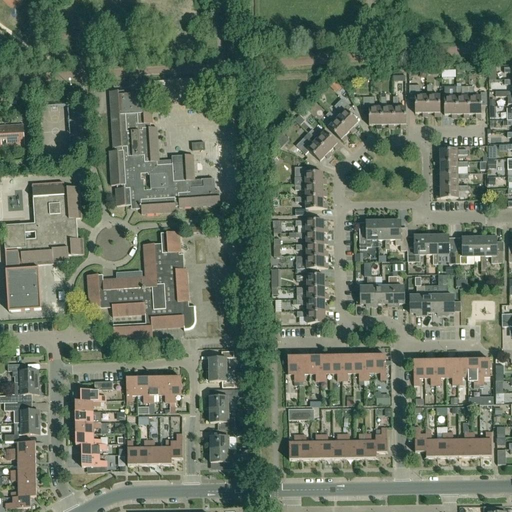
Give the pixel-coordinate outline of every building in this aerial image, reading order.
[(335,87),(340,95),(347,90),(342,82),(335,87)] [(426,118),(429,118),(428,97),(421,97),(421,87),(410,87),(411,99),(416,99),(416,115),(423,114),(424,117),(426,117),(426,118)] [(429,118),(429,115),(435,114),(436,117),(438,117),(438,118),(441,118),(441,114),(441,96),(433,97),(433,87),(428,87),(428,97),(429,118)] [(455,120),(457,120),(457,98),(451,98),(450,88),(445,88),(445,98),(444,98),(445,116),(452,116),(452,119),(455,119),(455,120)] [(457,98),(457,120),(458,120),(458,116),(464,116),(464,119),(467,119),(467,120),(470,120),(469,98),(463,98),(462,88),(457,88),(457,98)] [(469,98),(470,120),(470,116),(476,116),(476,119),(479,119),(479,120),(482,120),(482,116),(482,107),(488,107),(487,94),(481,94),(482,97),(474,98),(474,88),(469,88),(469,98)] [(214,180),(195,181),(193,157),(172,158),(172,162),(159,163),(157,129),(149,129),(149,125),(153,125),(150,91),(136,92),(136,94),(124,95),(124,92),(109,93),(111,111),(112,111),(112,115),(111,115),(113,149),(115,149),(115,152),(109,153),(111,187),(117,187),(117,190),(116,190),(117,208),(136,206),(136,211),(141,210),(142,216),(176,214),(176,208),(179,208),(179,209),(220,207),(219,192),(215,192),(214,180)] [(508,98),(508,106),(511,105),(511,92),(495,93),(495,98),(508,98)] [(382,127),(382,108),(375,108),(375,98),(364,98),(364,111),(369,111),(370,127),(377,126),(377,129),(379,129),(379,131),(383,130),(382,127)] [(394,126),(394,108),(387,108),(387,98),(382,98),(382,108),(382,127),(389,126),(389,129),(392,129),(392,130),(395,130),(394,126)] [(399,98),(394,98),(393,98),(394,108),(394,126),(401,126),(401,129),(404,129),(404,130),(406,130),(406,126),(407,126),(406,108),(399,108),(399,98)] [(331,112),(331,113),(354,135),(355,133),(354,133),(356,131),(354,128),(359,123),(349,113),(352,109),(343,100),(336,108),(343,115),(338,119),(331,112)] [(353,135),(354,135),(331,113),(327,116),(334,124),(329,129),(342,141),(345,144),(347,142),(346,141),(348,139),(346,137),(351,133),(353,135)] [(0,147),(24,146),(23,126),(0,126),(0,147)] [(310,134),(317,141),(330,154),(335,149),(337,151),(338,149),(339,150),(341,148),(338,145),(326,132),(320,138),(313,131),(310,134)] [(330,157),(331,158),(333,157),(330,154),(317,141),(310,134),(297,147),(306,156),(310,152),(321,163),(326,158),(328,159),(330,157)] [(205,151),(204,143),(192,144),(192,152),(205,151)] [(496,147),(489,147),(488,147),(488,148),(488,159),(496,159),(496,147)] [(437,164),(458,163),(458,157),(468,157),(468,151),(458,152),(458,151),(440,151),(440,159),(438,159),(438,162),(437,162),(437,164)] [(437,176),(459,176),(458,169),(468,168),(468,163),(458,163),(437,164),(440,164),(441,171),(438,171),(438,173),(437,173),(437,176)] [(295,179),(295,186),(327,186),(327,183),(326,183),(326,181),(324,181),(323,174),(308,174),(308,168),(295,169),(295,179)] [(441,188),(459,187),(459,181),(469,180),(469,175),(459,176),(437,176),(441,176),(441,183),(438,183),(438,186),(437,186),(437,188),(441,188)] [(41,311),(38,267),(53,266),(53,263),(69,262),(69,257),(84,256),(83,240),(78,240),(77,220),(82,220),(80,188),(64,189),(64,184),(32,186),(36,240),(26,241),(25,225),(4,227),(9,313),(41,311)] [(327,186),(295,186),(296,191),(305,191),(305,198),(296,198),(296,199),(327,198),(327,196),(326,196),(326,193),(324,193),(324,186),(327,186)] [(469,193),(469,188),(469,187),(459,187),(441,188),(441,195),(438,195),(438,198),(437,198),(437,200),(441,200),(441,201),(459,200),(459,193),(469,193)] [(296,217),(309,216),(309,211),(324,210),(327,210),(327,207),(326,207),(326,205),(324,205),(324,198),(327,198),(296,199),(296,203),(305,203),(305,210),(296,210),(296,217)] [(360,236),(360,251),(367,251),(367,248),(372,248),(372,241),(378,241),(378,222),(377,222),(377,221),(376,220),(370,220),(369,221),(369,222),(367,222),(367,236),(360,236)] [(324,229),(324,221),(306,222),(296,222),(296,227),(306,227),(306,234),(324,234),(328,234),(328,231),(327,231),(327,228),(324,229)] [(378,222),(378,241),(385,241),(386,251),(390,251),(390,241),(390,222),(378,222)] [(390,241),(396,241),(396,247),(401,246),(401,252),(408,252),(408,251),(408,239),(401,239),(401,222),(390,222),(390,241)] [(114,343),(153,341),(152,330),(184,328),(184,332),(185,332),(185,331),(186,331),(187,331),(188,330),(189,330),(190,330),(191,329),(192,328),(193,327),(194,326),(194,324),(195,323),(195,322),(195,321),(194,308),(196,308),(189,308),(187,270),(183,270),(183,265),(180,265),(179,254),(181,254),(179,233),(161,234),(161,245),(143,246),(146,278),(142,279),(141,273),(117,275),(118,283),(113,283),(113,286),(104,287),(103,276),(87,277),(90,310),(105,309),(105,306),(112,306),(113,318),(145,316),(146,324),(113,326),(114,343)] [(324,234),(306,234),(296,234),(296,239),(306,239),(306,246),(328,246),(328,243),(327,243),(327,241),(324,241),(324,234)] [(408,252),(408,263),(415,263),(415,256),(426,256),(426,237),(415,237),(415,251),(408,251),(408,252)] [(426,237),(426,256),(433,256),(434,266),(438,266),(438,256),(437,237),(426,237)] [(438,256),(449,256),(449,265),(456,265),(456,253),(449,253),(449,237),(437,237),(438,256)] [(474,258),(474,239),(463,239),(463,253),(456,253),(456,265),(460,265),(460,266),(468,266),(468,258),(474,258)] [(474,239),(474,258),(481,258),(482,272),(486,272),(486,258),(485,239),(474,239)] [(504,265),(504,252),(497,252),(497,239),(485,239),(486,258),(492,258),(492,265),(504,265)] [(328,246),(306,246),(296,246),(296,251),(306,251),(306,258),(325,258),(328,258),(328,255),(327,255),(327,252),(325,253),(325,246),(328,246)] [(325,258),(306,258),(297,258),(297,263),(307,263),(307,271),(325,270),(328,270),(328,267),(327,267),(327,264),(325,264),(325,258)] [(307,289),(328,288),(328,286),(327,286),(327,283),(325,283),(325,276),(307,276),(307,277),(297,277),(297,282),(307,282),(307,289)] [(372,308),(372,278),(368,278),(368,288),(361,288),(361,305),(367,305),(367,308),(372,308)] [(383,305),(383,288),(376,288),(376,278),(372,278),(372,308),(378,308),(378,305),(383,305)] [(394,308),(394,278),(389,278),(389,288),(383,288),(383,305),(389,305),(389,308),(394,308)] [(394,278),(394,308),(399,308),(399,305),(405,305),(405,287),(398,288),(398,278),(394,278)] [(422,317),(422,287),(417,287),(418,297),(411,297),(411,314),(417,314),(417,317),(422,317)] [(426,287),(422,287),(422,317),(428,317),(428,314),(433,314),(433,297),(433,294),(426,294),(426,287)] [(433,297),(433,314),(438,314),(438,317),(444,317),(443,287),(439,287),(439,293),(433,294),(433,297)] [(443,287),(444,317),(449,317),(449,314),(455,314),(454,296),(448,297),(447,287),(443,287)] [(328,288),(307,289),(297,289),(297,294),(307,294),(307,300),(297,301),(325,301),(329,300),(329,298),(327,298),(327,295),(325,295),(325,289),(328,289),(328,288)] [(325,301),(297,301),(297,306),(307,306),(307,313),(297,313),(325,313),(325,312),(329,312),(329,310),(327,310),(327,307),(325,307),(325,301)] [(325,313),(297,313),(297,318),(307,318),(307,325),(325,325),(329,325),(329,322),(328,322),(327,319),(325,319),(325,313)] [(503,329),(511,329),(511,328),(511,316),(503,316),(503,329)] [(209,372),(226,371),(226,360),(234,360),(234,353),(221,354),(221,359),(209,360),(209,361),(206,361),(206,370),(209,370),(209,372)] [(331,358),(331,376),(336,376),(337,383),(342,383),(342,357),(331,358)] [(347,376),(353,376),(353,357),(342,357),(342,383),(347,383),(347,376)] [(353,357),(353,376),(358,376),(359,382),(364,382),(364,357),(353,357)] [(369,375),(375,375),(375,357),(364,357),(364,382),(369,382),(369,375)] [(375,357),(375,375),(380,375),(380,382),(386,382),(385,357),(375,357)] [(299,383),(298,358),(287,358),(288,377),(293,377),(293,384),(299,383)] [(303,377),(309,376),(309,358),(298,358),(299,383),(303,383),(303,377)] [(309,358),(309,376),(315,376),(315,383),(320,383),(320,358),(309,358)] [(331,358),(320,358),(320,383),(325,383),(325,376),(331,376),(331,358)] [(462,380),(468,379),(468,361),(457,362),(457,387),(463,387),(462,380)] [(468,361),(468,379),(473,379),(474,386),(479,386),(479,361),(468,361)] [(490,361),(479,361),(479,386),(484,386),(484,379),(490,379),(490,361)] [(413,362),(414,383),(414,387),(419,387),(419,380),(424,380),(424,362),(413,362)] [(430,387),(435,387),(435,362),(424,362),(424,380),(430,380),(430,387)] [(435,362),(435,387),(441,387),(441,380),(446,380),(446,362),(435,362)] [(457,362),(446,362),(446,380),(452,380),(452,387),(457,387),(457,362)] [(15,378),(15,385),(38,385),(38,372),(22,372),(22,366),(8,366),(8,373),(12,373),(12,378),(15,378)] [(234,389),(234,383),(226,383),(226,371),(209,372),(209,373),(206,373),(207,382),(209,382),(209,384),(222,383),(222,389),(234,389)] [(137,380),(137,398),(143,397),(143,404),(148,404),(148,379),(137,380)] [(148,379),(148,404),(154,404),(153,397),(159,397),(159,379),(148,379)] [(159,379),(159,397),(165,397),(165,404),(170,404),(170,379),(159,379)] [(170,379),(170,404),(175,404),(175,397),(181,397),(181,379),(170,379)] [(126,380),(126,405),(132,405),(132,398),(137,398),(137,380),(126,380)] [(112,383),(94,384),(94,391),(80,392),(80,403),(75,403),(106,402),(106,397),(99,397),(99,392),(112,392),(112,383)] [(8,405),(18,405),(23,405),(22,397),(39,396),(38,385),(15,385),(15,396),(8,396),(8,405)] [(228,402),(235,402),(234,391),(221,391),(221,398),(207,398),(207,409),(210,409),(210,412),(228,411),(228,402)] [(75,403),(75,414),(93,414),(93,408),(100,408),(100,403),(106,403),(106,402),(75,403)] [(14,425),(21,425),(39,425),(39,412),(18,412),(18,405),(8,405),(5,405),(5,413),(14,413),(14,425)] [(288,411),(288,418),(288,422),(314,422),(313,410),(288,411)] [(222,424),(222,432),(235,431),(235,419),(228,420),(228,411),(210,412),(210,425),(222,424)] [(75,414),(75,425),(100,424),(100,419),(93,419),(93,414),(75,414)] [(153,428),(153,419),(143,419),(143,428),(153,428)] [(75,425),(75,436),(94,435),(94,430),(101,430),(100,424),(75,425)] [(39,425),(21,425),(21,436),(39,436),(39,425)] [(415,454),(426,454),(426,460),(425,435),(425,436),(420,436),(420,429),(414,429),(415,454)] [(376,438),(376,455),(387,455),(387,430),(381,430),(381,437),(376,438)] [(222,439),(210,439),(210,452),(229,452),(229,438),(235,438),(235,431),(222,432),(222,439)] [(437,442),(437,460),(448,460),(448,434),(442,434),(443,442),(437,442)] [(448,434),(448,460),(459,459),(459,441),(453,441),(453,434),(448,434)] [(470,434),(465,434),(465,441),(459,441),(459,459),(470,459),(470,434)] [(481,459),(481,441),(475,441),(474,434),(470,434),(470,459),(481,459)] [(481,441),(481,459),(492,459),(492,434),(486,434),(486,441),(481,441)] [(76,446),(101,446),(101,441),(94,441),(94,435),(75,436),(76,446)] [(376,461),(376,455),(376,438),(375,438),(375,442),(371,443),(371,435),(365,436),(365,461),(376,461)] [(425,435),(426,460),(437,460),(437,442),(432,442),(432,435),(425,435)] [(176,442),(171,442),(171,461),(183,461),(182,436),(176,436),(176,442)] [(311,462),(322,462),(321,436),(315,436),(315,443),(310,443),(311,462)] [(322,462),(333,461),(332,443),(327,443),(327,436),(321,436),(322,462)] [(337,443),(332,443),(333,461),(343,461),(343,436),(336,436),(337,443)] [(343,461),(354,461),(354,443),(349,443),(349,436),(343,436),(343,461)] [(358,443),(354,443),(354,461),(365,461),(365,436),(358,436),(358,443)] [(289,462),(300,462),(299,437),(293,437),(293,444),(289,444),(289,462)] [(306,437),(299,437),(300,462),(311,462),(310,443),(306,443),(306,437)] [(139,468),(138,449),(133,449),(133,442),(127,442),(128,468),(139,468)] [(139,468),(150,467),(149,442),(144,442),(144,449),(138,449),(139,468)] [(150,467),(161,467),(160,449),(155,449),(154,442),(149,442),(150,467)] [(171,461),(171,442),(165,442),(166,449),(160,449),(161,467),(172,467),(171,461)] [(35,444),(18,445),(18,451),(10,451),(11,456),(36,455),(35,444)] [(101,446),(76,446),(76,447),(81,447),(81,457),(100,457),(99,452),(107,452),(107,446),(101,446)] [(210,452),(211,464),(222,464),(222,471),(236,471),(235,459),(229,460),(229,452),(210,452)] [(36,455),(11,456),(11,461),(18,461),(18,467),(36,466),(36,455)] [(100,457),(81,457),(82,468),(97,468),(97,474),(107,474),(107,468),(107,462),(100,462),(100,457)] [(36,466),(18,467),(18,472),(11,472),(11,477),(36,477),(36,466)] [(36,477),(11,477),(11,483),(18,483),(18,488),(36,488),(36,477)] [(36,488),(18,488),(18,494),(11,494),(11,499),(36,499),(36,488)] [(36,499),(11,499),(11,500),(13,500),(13,505),(6,505),(6,511),(31,510),(31,499),(36,499)]
